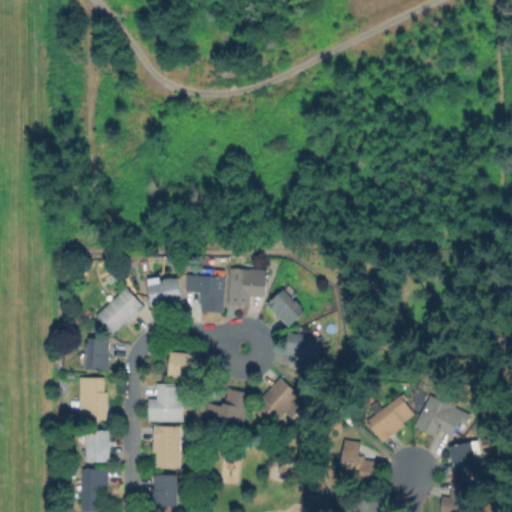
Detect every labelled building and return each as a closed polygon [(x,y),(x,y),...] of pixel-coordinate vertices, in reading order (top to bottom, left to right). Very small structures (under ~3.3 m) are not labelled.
[(267,269),(266,296),(251,295),(251,305),(229,303),(231,267),(267,269)] [(227,276),(224,311),(202,309),(203,295),(201,294),(201,291),(186,290),(188,273),(227,276)] [(173,276),(173,277),(180,276),(183,298),(169,301),(169,303),(153,306),(149,282),(165,279),(165,277),(173,276)] [(308,309),(290,325),(279,314),(278,315),(268,303),(288,284),(297,294),(295,296),(308,309)] [(146,306),(126,325),(124,323),(113,333),(96,315),(127,286),(146,306)] [(323,336),(316,374),(300,371),(303,359),(299,358),(300,355),(285,352),(289,330),(323,336)] [(111,339),(110,354),(111,354),(109,370),(86,368),(88,351),(86,351),(87,342),(89,342),(89,337),(111,339)] [(203,354),(201,377),(183,375),(183,377),(175,376),(175,374),(169,374),(172,350),(203,354)] [(108,391),(108,419),(81,419),(81,376),(105,376),(105,391),(108,391)] [(302,395),(273,426),(254,408),(264,398),(262,396),(281,376),(302,395)] [(196,385),(195,398),(184,398),(184,420),(149,420),(149,398),(157,398),(158,382),(178,383),(178,385),(196,385)] [(251,392),(243,426),(205,418),(209,401),(223,404),(223,401),(226,402),(229,387),(251,392)] [(455,397),(452,404),(472,414),(467,424),(461,421),(454,435),(439,427),(435,435),(416,426),(432,394),(440,398),(444,391),(455,397)] [(406,424),(384,441),(367,420),(401,395),(415,414),(405,422),(406,424)] [(182,425),(182,467),(156,467),(157,452),(154,452),(155,424),(182,425)] [(111,429),(111,461),(87,461),(87,429),(111,429)] [(378,461),(375,482),(339,477),(345,438),(362,440),(360,454),(366,455),(366,459),(378,461)] [(476,440),(483,470),(458,476),(455,461),(453,462),(450,445),(476,440)] [(109,468),(109,495),(107,495),(107,510),(82,510),(82,467),(109,468)] [(179,473),(178,505),(155,505),(155,489),(156,489),(156,473),(179,473)] [(474,482),(472,511),(442,511),(443,495),(451,495),(452,480),(474,482)] [(382,503),(385,511),(359,511),(358,507),(355,508),(351,496),(377,486),(383,502),(382,503)]
